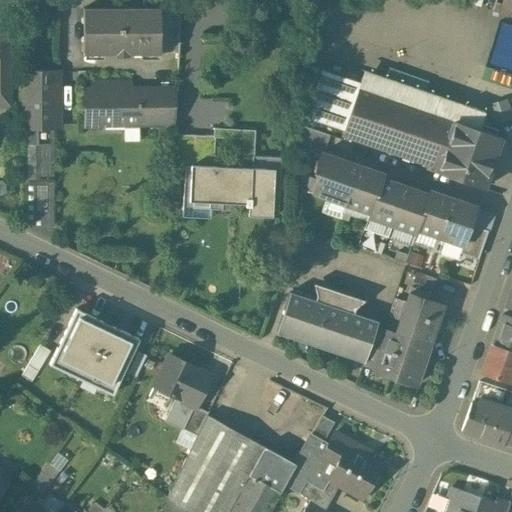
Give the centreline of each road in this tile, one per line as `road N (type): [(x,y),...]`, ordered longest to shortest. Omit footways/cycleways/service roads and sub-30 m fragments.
road 1 (residential): [(436,442),(0,232)]
road 2 (residential): [(436,442),(511,248)]
